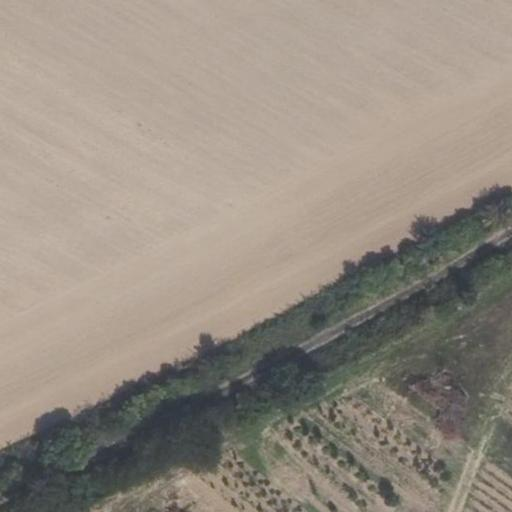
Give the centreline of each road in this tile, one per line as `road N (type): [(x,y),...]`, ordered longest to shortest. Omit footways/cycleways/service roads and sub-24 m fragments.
road 1 (track): [(0,499),(403,297),(511,231)]
road 2 (track): [(511,376),(448,511)]
